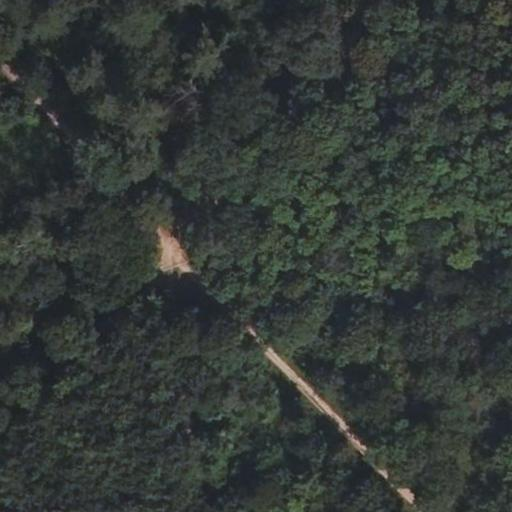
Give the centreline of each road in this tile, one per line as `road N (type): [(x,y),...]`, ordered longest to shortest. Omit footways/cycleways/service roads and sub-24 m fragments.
road 1 (track): [(0,66),(428,511)]
road 2 (track): [(375,0),(0,436)]
road 3 (track): [(166,239),(199,511)]
